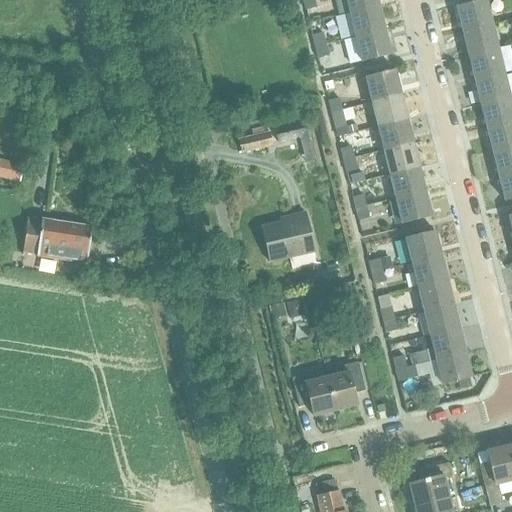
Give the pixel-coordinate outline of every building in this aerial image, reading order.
[(314,0),(302,0),(307,17),(318,14),(314,0)] [(345,0),(349,12),(378,5),(376,0),(345,0)] [(484,0),(455,7),(461,32),(491,25),(484,0)] [(349,12),(355,37),(384,30),(378,5),(349,12)] [(461,32),(467,56),(497,49),(491,25),(461,32)] [(384,30),(355,37),(361,61),(390,53),(384,30)] [(311,36),(314,47),(325,44),(323,33),(311,36)] [(325,44),(314,47),(317,59),(328,56),(325,44)] [(511,70),(511,63),(508,47),(497,49),(467,56),(473,79),(503,72),(511,70)] [(365,78),(372,103),(400,96),(394,71),(365,78)] [(473,79),(479,104),(509,97),(503,72),(473,79)] [(372,103),(378,127),(406,120),(400,96),(372,103)] [(479,104),(485,127),(511,120),(511,109),(509,97),(479,104)] [(327,102),(330,113),(342,110),(339,99),(327,102)] [(342,110),(330,113),(336,138),(348,135),(342,110)] [(378,127),(384,151),(412,144),(406,120),(378,127)] [(511,120),(485,127),(491,152),(511,147),(511,120)] [(280,130),(282,140),(307,135),(305,125),(280,130)] [(238,140),(241,154),(272,146),(269,133),(238,140)] [(384,151),(389,175),(418,168),(412,144),(384,151)] [(339,150),(342,161),(354,158),(351,147),(339,150)] [(511,147),(491,152),(497,176),(511,172),(511,147)] [(0,154),(0,173),(24,179),(28,161),(0,154)] [(354,158),(342,161),(345,174),(357,171),(354,158)] [(389,175),(395,199),(424,192),(418,168),(389,175)] [(511,172),(497,176),(503,201),(511,198),(511,172)] [(424,192),(395,199),(402,224),(430,217),(424,192)] [(352,198),(354,209),(366,207),(363,195),(352,198)] [(366,207),(354,209),(357,222),(369,219),(366,207)] [(260,229),(268,262),(314,251),(305,214),(291,217),(292,221),(260,229)] [(36,258),(86,265),(92,227),(27,218),(22,253),(37,255),(36,258)] [(405,239),(412,264),(440,257),(434,232),(405,239)] [(412,264),(418,288),(446,282),(440,257),(412,264)] [(367,262),(370,274),(382,271),(379,259),(367,262)] [(325,268),(327,277),(339,274),(337,265),(325,268)] [(382,271),(370,274),(373,286),(385,283),(382,271)] [(418,288),(423,313),(452,306),(446,282),(418,288)] [(340,291),(331,294),(334,306),(343,303),(340,291)] [(308,295),(293,296),(296,323),(310,321),(308,295)] [(284,304),(269,307),(271,320),(286,317),(284,304)] [(423,313),(429,337),(458,329),(452,306),(423,313)] [(379,311),(382,323),(394,320),(391,308),(379,311)] [(400,323),(416,322),(415,311),(399,313),(400,323)] [(394,320),(382,323),(385,334),(396,331),(394,320)] [(429,337),(435,361),(464,354),(458,329),(429,337)] [(464,354),(435,361),(441,386),(470,379),(464,354)] [(401,357),(391,359),(394,371),(404,368),(401,357)] [(340,375),(325,379),(334,412),(357,406),(354,394),(364,392),(357,363),(338,368),(340,375)] [(394,371),(397,383),(407,380),(404,368),(394,371)] [(334,412),(325,379),(312,382),(310,375),(290,380),(297,408),(309,405),(312,417),(334,412)] [(511,481),(511,459),(509,445),(485,451),(488,462),(478,465),(488,507),(501,504),(497,485),(511,481)] [(407,484),(413,508),(448,499),(443,478),(451,476),(447,463),(416,471),(419,481),(407,484)] [(345,511),(346,511),(342,511),(338,492),(317,497),(320,511),(345,511)] [(413,508),(414,511),(451,511),(448,499),(413,508)]
